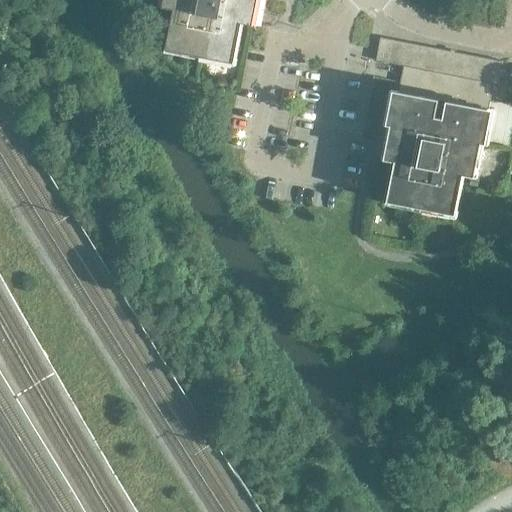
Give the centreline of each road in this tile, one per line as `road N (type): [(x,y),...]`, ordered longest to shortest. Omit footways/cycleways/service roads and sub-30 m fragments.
road 1 (residential): [(256,161),(317,172),(337,57),(319,38)]
road 2 (residential): [(319,38),(278,46),(256,161)]
road 3 (residential): [(511,44),(427,25),(382,0)]
